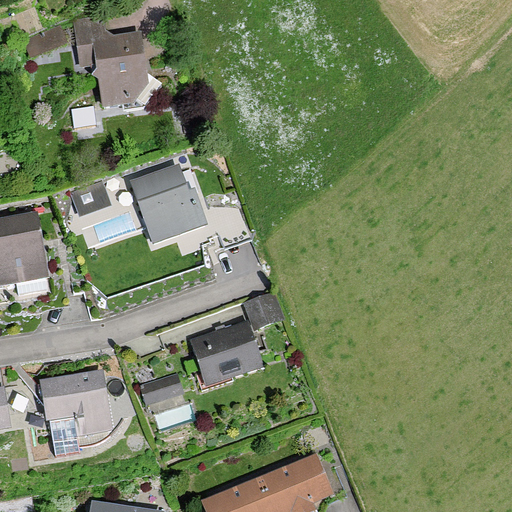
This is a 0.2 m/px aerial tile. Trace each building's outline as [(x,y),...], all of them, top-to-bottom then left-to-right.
[(128,27),(85,37),(102,109),(145,99),(128,27)] [(153,244),(202,227),(208,225),(195,188),(189,190),(188,190),(179,164),(130,181),(153,244)] [(36,213),(0,220),(0,285),(49,276),(36,213)] [(248,322),(191,341),(206,384),(263,365),(248,322)] [(104,370),(40,379),(48,433),(112,423),(104,370)] [(142,393),(150,412),(183,399),(182,396),(172,400),(165,383),(142,393)] [(0,391),(0,438),(13,438),(11,391),(0,391)] [(316,454),(259,477),(272,511),(293,511),(333,496),(316,454)] [(272,511),(259,477),(201,500),(205,511),(272,511)] [(164,511),(91,500),(89,511),(164,511)]
